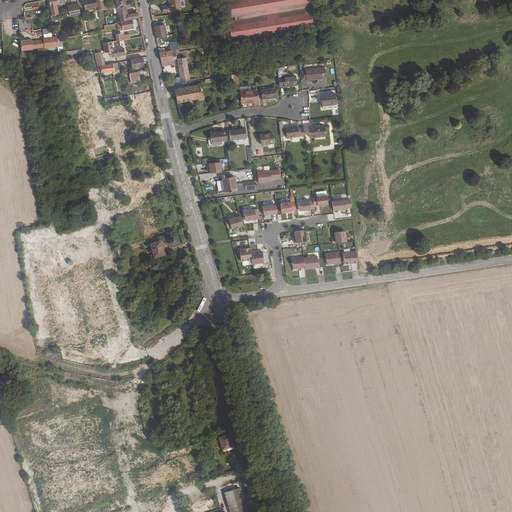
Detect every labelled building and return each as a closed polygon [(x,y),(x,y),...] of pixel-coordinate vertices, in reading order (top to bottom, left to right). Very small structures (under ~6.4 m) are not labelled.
[(48,0),(52,22),(59,21),(56,4),(58,4),(56,0),(48,0)] [(82,0),(85,10),(97,7),(95,0),(82,0)] [(95,0),(97,7),(98,10),(105,9),(104,5),(103,0),(95,0)] [(117,7),(126,5),(124,0),(115,0),(116,2),(104,5),(105,9),(117,7)] [(169,9),(181,8),(180,0),(169,0),(170,5),(163,6),(163,12),(169,11),(169,9)] [(225,0),(233,42),(321,29),(316,0),(225,0)] [(69,16),(79,14),(78,5),(67,7),(69,16)] [(120,21),(128,19),(127,13),(126,5),(117,7),(120,21)] [(131,19),(138,17),(137,11),(127,13),(128,19),(131,19)] [(133,28),(131,19),(128,19),(120,21),(118,21),(119,31),(133,28)] [(164,23),(153,27),(157,38),(168,35),(164,23)] [(127,39),(126,35),(120,35),(120,32),(116,33),(116,34),(115,34),(116,38),(116,40),(123,39),(127,39)] [(56,36),(43,38),(43,39),(43,46),(43,48),(57,46),(56,36)] [(31,39),(19,39),(19,49),(32,49),(32,47),(43,46),(43,39),(31,40),(31,39)] [(166,60),(173,59),(172,53),(177,52),(176,49),(179,48),(178,40),(173,41),(174,50),(165,51),(160,52),(162,61),(166,60)] [(115,55),(125,54),(124,48),(113,49),(112,41),(103,42),(104,50),(104,51),(113,50),(114,53),(115,55)] [(99,72),(118,70),(117,64),(117,61),(104,63),(103,53),(97,54),(100,68),(98,68),(99,72)] [(179,81),(191,79),(187,55),(178,57),(178,58),(181,76),(178,76),(179,81)] [(97,71),(94,57),(88,59),(89,64),(92,64),(94,72),(97,71)] [(132,68),(144,66),(142,57),(130,59),(132,68)] [(79,63),(61,68),(63,75),(81,70),(79,63)] [(281,86),(297,84),(296,76),(285,77),(284,67),(279,68),(281,86)] [(309,81),(328,79),(327,67),(308,69),(309,81)] [(138,71),(128,73),(131,83),(140,81),(138,71)] [(88,159),(94,158),(112,152),(110,147),(107,148),(105,144),(88,84),(86,74),(64,80),(74,112),(83,143),(88,159)] [(178,103),(202,98),(200,86),(174,90),(178,103)] [(264,100),(278,98),(277,88),(263,90),(264,100)] [(243,103),(260,101),(259,90),(241,92),(243,103)] [(325,108),(338,107),(337,95),(324,96),(325,108)] [(132,99),(128,99),(131,112),(137,110),(135,101),(133,102),(132,99)] [(288,137),(306,136),(305,128),(300,128),(300,126),(287,128),(288,137)] [(312,138),(328,137),(327,127),(311,128),(312,138)] [(232,139),(247,138),(247,129),(231,130),(232,139)] [(226,141),(229,141),(228,131),(212,132),(213,138),(213,142),(226,141)] [(263,145),(276,144),(275,134),(262,135),(263,145)] [(210,146),(226,145),(228,161),(231,161),(229,141),(226,141),(213,142),(210,146)] [(140,148),(144,160),(145,160),(151,158),(149,145),(140,148)] [(210,173),(223,172),(222,162),(209,163),(210,173)] [(281,178),(280,170),(258,172),(259,183),(272,182),(272,179),(281,178)] [(238,190),(235,175),(222,176),(224,191),(221,191),(221,194),(247,191),(246,189),(238,190)] [(246,189),(247,191),(257,189),(256,182),(246,183),(246,189)] [(119,188),(98,194),(105,215),(125,208),(119,188)] [(315,207),(329,205),(328,196),(313,197),(315,207)] [(282,213),(293,212),(292,211),(296,211),(295,198),(291,198),(291,202),(281,204),(282,213)] [(347,209),(346,200),(333,202),(334,210),(347,209)] [(300,211),(311,210),(310,201),(299,202),(300,211)] [(265,215),(278,214),(277,205),(264,206),(265,215)] [(246,221),(259,219),(258,209),(245,211),(246,221)] [(144,214),(148,225),(156,223),(152,211),(144,214)] [(106,220),(110,233),(115,232),(111,218),(106,220)] [(244,228),(242,218),(226,223),(229,232),(244,228)] [(295,243),(307,242),(306,231),(295,232),(296,239),(295,239),(295,243)] [(347,242),(346,232),(335,233),(336,239),(333,240),(333,243),(347,242)] [(151,247),(155,260),(164,258),(162,251),(164,251),(162,243),(151,247)] [(241,261),(252,260),(251,253),(250,248),(240,249),(241,261)] [(263,251),(251,253),(252,260),(252,264),(264,263),(263,251)] [(327,254),(328,265),(341,263),(340,252),(327,254)] [(344,253),(345,265),(358,263),(356,252),(344,253)] [(318,256),(304,258),(305,268),(305,269),(319,268),(318,256)] [(294,269),(305,268),(304,258),(304,257),(292,258),(294,269)] [(40,282),(64,361),(85,366),(77,339),(119,326),(100,265),(40,282)] [(36,390),(47,386),(43,372),(31,376),(36,390)] [(18,419),(28,455),(107,433),(97,397),(18,419)] [(221,439),(225,451),(234,448),(231,436),(221,439)] [(137,450),(130,452),(144,500),(173,491),(204,483),(195,453),(142,468),(137,450)] [(35,479),(44,511),(58,511),(125,493),(114,457),(35,479)] [(229,499),(230,504),(243,501),(240,490),(236,491),(236,488),(231,489),(231,492),(224,494),(226,500),(229,499)] [(141,501),(143,511),(178,511),(173,491),(144,500),(141,501)] [(212,496),(204,498),(206,504),(199,506),(200,511),(203,511),(216,509),(212,496)] [(135,503),(137,511),(143,511),(141,501),(138,502),(135,503)] [(230,511),(246,511),(243,501),(230,504),(233,511),(230,511)]
